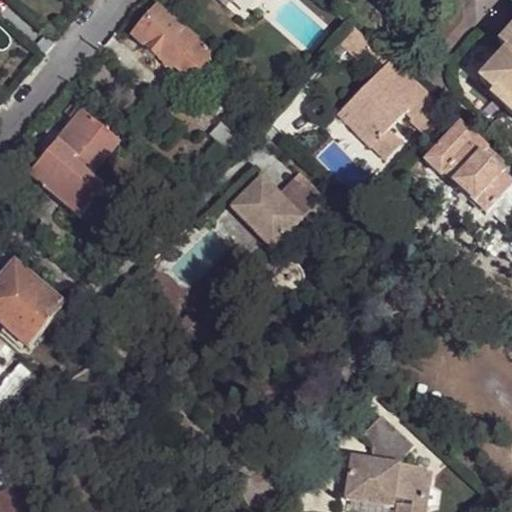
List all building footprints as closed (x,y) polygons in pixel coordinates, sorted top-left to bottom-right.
[(311,0),(295,0),(304,8),(311,0)] [(155,11),(131,38),(169,71),(170,69),(183,80),(192,71),(197,75),(210,59),(155,11)] [(386,65),(351,33),(338,48),(347,56),(354,49),(380,71),(386,65)] [(511,33),(501,44),(506,50),(511,44),(511,33)] [(511,44),(506,50),(478,78),(493,94),(496,90),(511,105),(511,44)] [(444,117),(386,65),(380,71),(334,122),(364,149),(381,131),(374,125),(384,114),(391,120),(398,112),(409,122),(407,125),(424,139),(444,117)] [(511,118),(511,105),(496,90),(493,94),(490,96),(511,118)] [(381,131),(391,120),(384,114),(374,125),(381,131)] [(55,145),(57,146),(74,161),(69,167),(88,182),(89,181),(118,146),(104,134),(89,121),(81,115),(55,145)] [(92,118),(89,121),(104,134),(107,131),(92,118)] [(230,158),(240,149),(217,126),(207,136),(230,158)] [(511,178),(456,128),(423,165),(440,180),(442,179),(484,216),(486,214),(506,231),(511,224),(511,178)] [(378,161),(395,143),(381,131),(364,149),(378,161)] [(74,161),(57,146),(30,180),(79,221),(103,193),(89,181),(88,182),(69,167),(74,161)] [(260,177),(228,210),(270,251),(321,200),(296,175),(278,194),(260,177)] [(190,196),(179,186),(170,196),(180,206),(190,196)] [(0,268),(0,282),(14,266),(8,260),(0,268)] [(65,310),(64,309),(14,266),(0,282),(0,323),(1,325),(0,325),(0,326),(3,329),(22,346),(28,351),(50,326),(65,310)] [(177,330),(189,341),(201,328),(189,317),(177,330)] [(201,328),(189,341),(192,343),(203,329),(201,328)] [(0,333),(18,350),(22,346),(3,329),(0,333)] [(22,366),(0,391),(0,415),(2,417),(36,377),(22,366)] [(425,511),(428,493),(431,478),(425,477),(425,474),(401,471),(402,465),(413,452),(380,421),(361,441),(377,456),(375,466),(350,463),(345,506),(363,509),(364,501),(393,505),(402,506),(401,510),(397,510),(396,511),(425,511)] [(0,511),(26,511),(15,490),(0,496),(0,511)] [(436,497),(428,493),(425,511),(426,511),(435,511),(436,497)] [(386,511),(391,511),(393,505),(364,501),(363,509),(386,511)]
